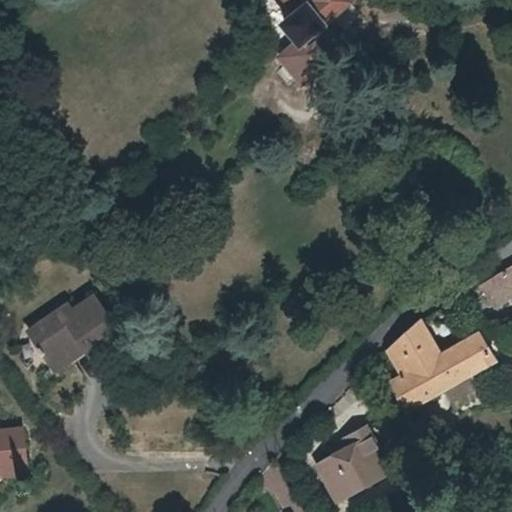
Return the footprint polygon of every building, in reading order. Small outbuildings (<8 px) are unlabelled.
[(308,58),(310,57),(317,68),(337,55),(331,46),(333,43),(324,28),(354,9),(348,0),(290,0),(299,14),(285,23),(308,58)] [(509,303),(511,301),(511,269),(500,277),(484,287),(489,298),(496,311),(499,309),(509,303)] [(85,330),(89,335),(97,346),(125,325),(94,283),(66,303),(61,298),(30,320),(54,352),(85,330)] [(406,379),(394,387),(409,414),(495,364),(480,338),(442,358),(423,325),(410,337),(392,353),(406,379)] [(58,357),(89,335),(85,330),(54,352),(58,357)] [(0,457),(26,455),(23,434),(21,418),(12,419),(0,420),(0,457)] [(337,458),(339,462),(324,471),(342,501),(393,474),(369,430),(344,442),(349,452),(337,458)] [(0,468),(27,465),(26,455),(0,457),(0,468)]
